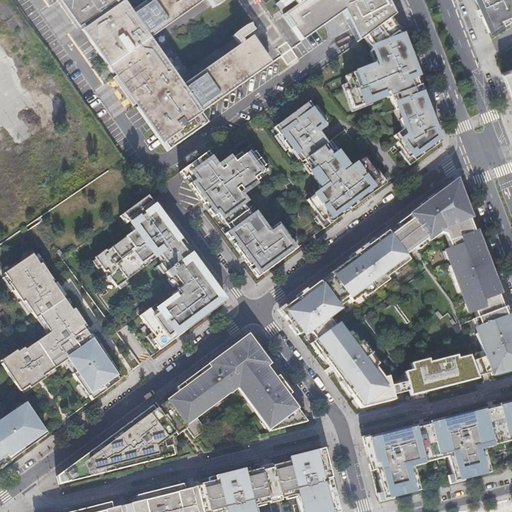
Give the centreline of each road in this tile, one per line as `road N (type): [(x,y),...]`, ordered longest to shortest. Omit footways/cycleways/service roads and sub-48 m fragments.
road 1 (residential): [(24,480),(35,495),(60,499),(342,426)]
road 2 (residential): [(254,311),(24,480)]
road 3 (residential): [(475,153),(254,311)]
road 4 (residential): [(511,383),(342,426)]
road 5 (tertiary): [(415,0),(475,153)]
road 6 (residential): [(179,181),(170,191),(173,207),(254,311)]
road 7 (tertiary): [(497,141),(444,0)]
road 8 (residential): [(254,311),(342,426)]
